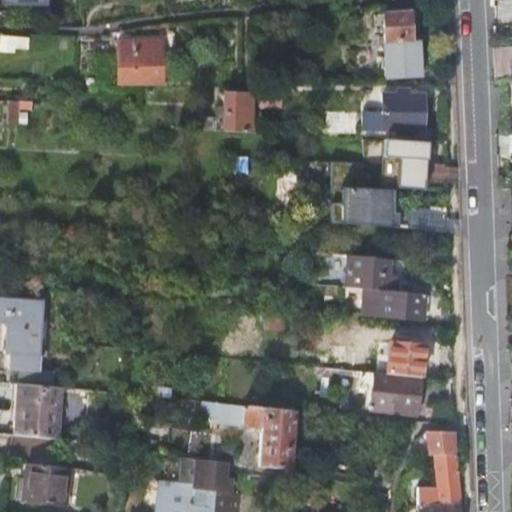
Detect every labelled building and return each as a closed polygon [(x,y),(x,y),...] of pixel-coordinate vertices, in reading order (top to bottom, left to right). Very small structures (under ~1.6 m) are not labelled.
[(412,14),(384,16),(385,27),(388,81),(423,78),(420,47),(414,47),(412,14)] [(385,27),(384,16),(374,17),(375,28),(385,27)] [(14,51),(14,39),(3,39),(3,51),(14,51)] [(117,85),(182,87),(183,43),(118,42),(117,85)] [(498,59),(498,79),(511,78),(511,50),(497,50),(498,59)] [(224,132),(252,132),(253,96),(225,95),(224,132)] [(384,113),(425,113),(425,95),(384,95),(384,113)] [(27,122),(27,110),(17,109),(17,102),(14,102),(7,102),(6,124),(27,122)] [(425,132),(425,113),(384,113),(363,113),(363,131),(398,132),(398,137),(410,137),(410,132),(425,132)] [(422,178),(428,172),(429,145),(378,142),(377,151),(371,150),(371,156),(393,158),(393,178),(422,178)] [(368,165),(334,162),(329,223),(392,227),(394,190),(366,189),(368,165)] [(409,189),(427,189),(427,183),(409,180),(409,189)] [(389,276),(390,260),(348,256),(345,287),(364,289),(394,291),(395,277),(389,276)] [(362,314),(424,319),(425,294),(394,291),(364,289),(362,314)] [(40,304),(0,300),(0,325),(4,326),(6,385),(15,386),(51,389),(52,373),(36,372),(40,304)] [(284,330),(286,312),(271,311),(269,328),(284,330)] [(422,378),(422,377),(425,347),(389,343),(387,374),(422,378)] [(418,415),(422,378),(387,374),(375,373),(372,411),(418,415)] [(15,386),(12,437),(56,442),(59,389),(51,389),(15,386)] [(293,412),(213,405),(212,416),(218,416),(217,425),(261,429),(258,468),(289,471),(293,412)] [(335,441),(336,427),(321,426),(319,440),(335,441)] [(456,451),(456,446),(455,433),(424,432),(418,437),(414,452),(438,453),(438,485),(418,486),(420,504),(459,502),(456,451)] [(56,442),(12,437),(11,457),(56,462),(56,442)] [(226,465),(182,460),(180,483),(232,488),(232,479),(225,479),(226,465)] [(70,471),(26,466),(22,504),(66,508),(70,471)] [(232,488),(180,483),(161,481),(158,511),(238,511),(240,495),(231,494),(232,488)] [(276,511),(277,500),(258,497),(255,511),(276,511)] [(459,511),(459,502),(420,504),(418,505),(418,511),(459,511)]
